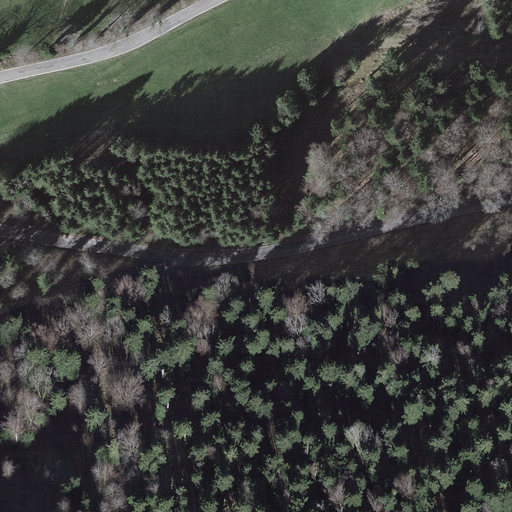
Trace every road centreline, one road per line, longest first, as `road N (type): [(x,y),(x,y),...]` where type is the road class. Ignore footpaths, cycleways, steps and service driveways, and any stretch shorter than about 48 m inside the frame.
road 1 (tertiary): [(511,197),(235,254),(144,250),(0,228)]
road 2 (tertiary): [(0,77),(111,50),(213,0)]
road 3 (track): [(308,0),(356,42),(511,48)]
road 4 (track): [(0,308),(189,254)]
